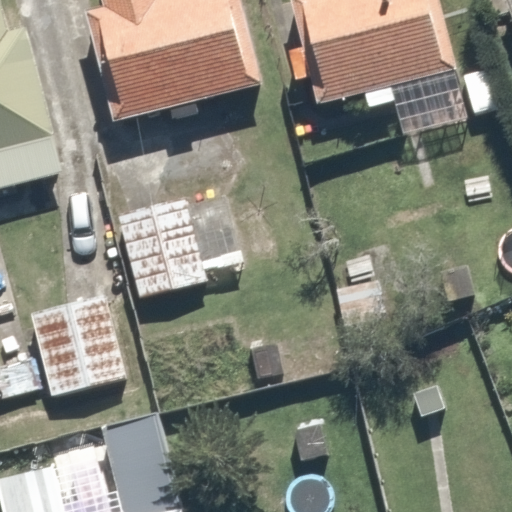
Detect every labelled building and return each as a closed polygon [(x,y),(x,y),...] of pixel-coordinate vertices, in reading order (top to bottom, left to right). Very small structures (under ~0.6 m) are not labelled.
[(0,195),(85,170),(32,0),(13,0),(0,4),(0,195)] [(106,0),(109,7),(85,15),(125,133),(279,81),(251,0),(106,0)] [(293,0),(325,112),(398,91),(413,146),(483,126),(447,0),(293,0)] [(194,200),(124,219),(147,303),(217,283),(194,200)] [(112,294),(32,318),(58,406),(138,382),(112,294)] [(105,468),(78,477),(91,511),(105,511),(119,507),(120,511),(191,511),(196,510),(159,408),(92,432),(105,468)] [(71,511),(62,479),(9,495),(13,511),(71,511)]
